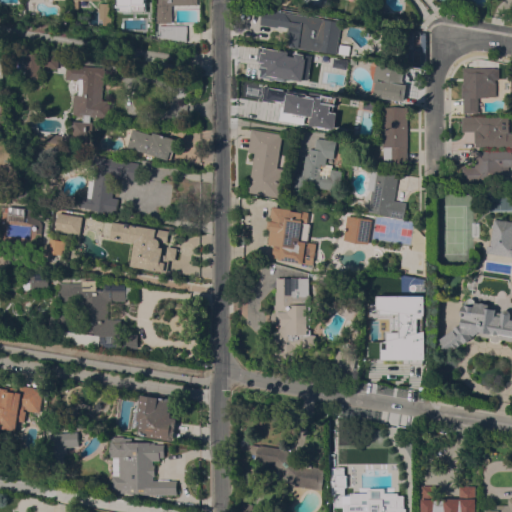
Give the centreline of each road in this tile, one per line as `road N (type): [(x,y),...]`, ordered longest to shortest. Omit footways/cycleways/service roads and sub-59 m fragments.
road 1 (residential): [(219,0),(221,511)]
road 2 (residential): [(511,425),(219,374)]
road 3 (residential): [(220,397),(0,360)]
road 4 (residential): [(434,164),(435,69),(448,46)]
